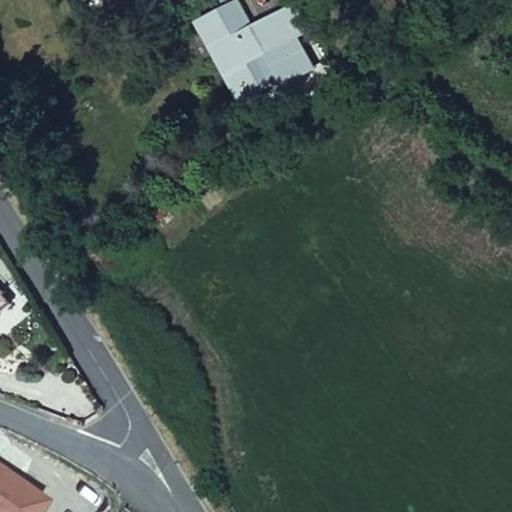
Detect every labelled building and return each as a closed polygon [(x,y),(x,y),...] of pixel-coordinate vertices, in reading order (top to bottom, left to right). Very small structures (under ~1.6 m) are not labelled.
[(241,0),(219,13),(241,52),(225,60),(248,100),(286,79),(296,75),(298,79),(316,68),(299,38),(302,36),(287,8),(265,21),(281,48),(271,54),(241,0)] [(298,2),(287,8),(302,36),(314,30),(298,2)] [(241,52),(219,13),(204,21),(225,60),(241,52)] [(265,21),(256,26),(271,54),(281,48),(265,21)] [(0,290),(0,313),(11,304),(0,290)] [(8,469),(0,462),(0,469),(5,473),(8,469)] [(0,469),(0,511),(33,511),(45,495),(8,469),(5,473),(0,469)]
